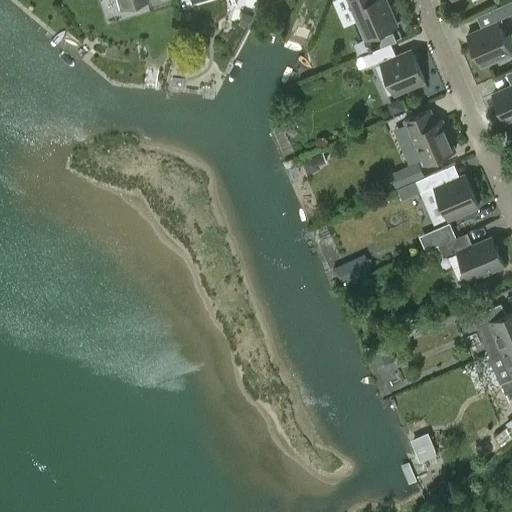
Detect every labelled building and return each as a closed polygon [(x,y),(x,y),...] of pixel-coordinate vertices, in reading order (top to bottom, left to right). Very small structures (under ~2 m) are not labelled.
[(118,0),(121,9),(146,1),(146,0),(118,0)] [(349,0),(366,39),(397,25),(386,0),(349,0)] [(511,52),(498,21),(467,34),(481,65),(511,52)] [(381,43),(382,47),(391,43),(397,40),(393,32),(383,36),(381,43)] [(396,54),(391,43),(363,55),(368,66),(380,61),(393,92),(424,79),(411,48),(396,54)] [(511,69),(506,72),(511,84),(493,93),(504,121),(511,117),(511,69)] [(405,119),(424,163),(455,150),(442,119),(435,122),(429,109),(405,119)] [(479,205),(465,174),(451,180),(445,168),(416,180),(404,185),(405,185),(408,194),(420,189),(421,191),(434,185),(448,218),(479,205)] [(438,244),(455,236),(449,222),(419,236),(425,250),(430,247),(438,244)] [(504,264),(492,236),(473,245),(467,232),(455,236),(438,244),(430,247),(435,259),(456,249),(469,279),(504,264)] [(489,354),(502,349),(511,344),(511,310),(506,313),(501,303),(472,315),(489,354)] [(408,330),(417,359),(448,349),(439,320),(408,330)] [(511,344),(502,349),(489,354),(506,393),(511,390),(511,344)] [(511,421),(496,431),(501,442),(511,435),(511,421)]
